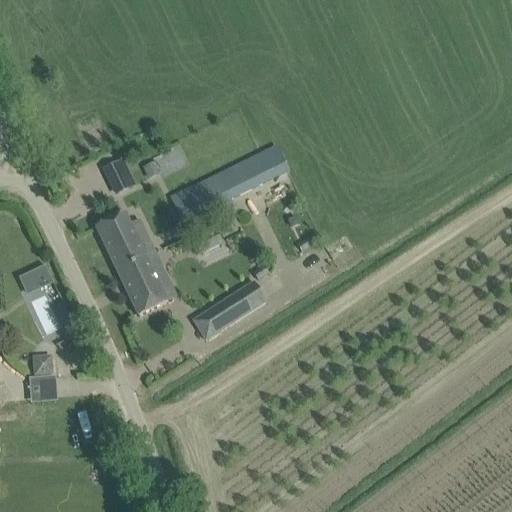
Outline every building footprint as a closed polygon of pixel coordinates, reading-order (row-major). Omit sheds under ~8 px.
[(268,214),(261,199),(278,191),(260,156),(171,200),(188,235),(240,209),(247,224),(268,214)] [(125,160),(104,168),(114,196),(135,188),(125,160)] [(159,267),(151,271),(125,214),(95,228),(138,318),(167,303),(163,296),(171,292),(159,267)] [(198,260),(223,247),(216,233),(191,245),(198,260)] [(18,278),(28,300),(56,287),(46,265),(18,278)] [(230,323),(266,300),(253,281),(218,304),(230,323)]
